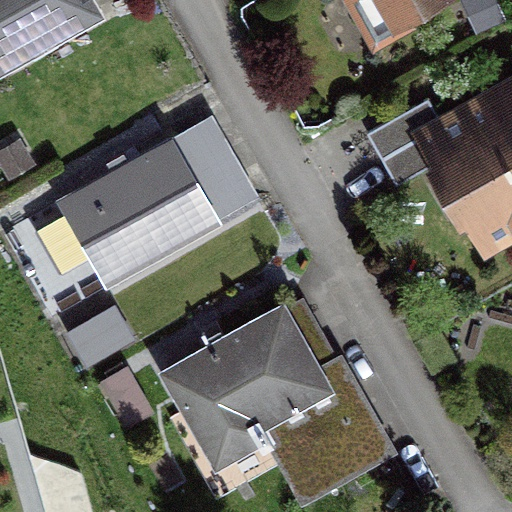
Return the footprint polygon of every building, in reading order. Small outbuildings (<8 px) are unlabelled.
[(109,0),(0,0),(0,82),(119,17),(109,0)] [(365,0),(391,46),(476,0),(365,0)] [(511,90),(428,133),(493,259),(511,248),(511,90)] [(210,124),(77,202),(128,289),(262,212),(210,124)] [(301,296),(161,372),(216,472),(276,440),(312,506),(392,463),(301,296)] [(115,308),(67,336),(86,368),(133,340),(115,308)]
